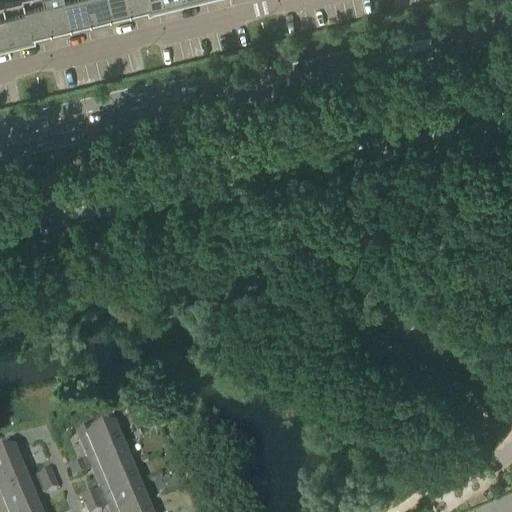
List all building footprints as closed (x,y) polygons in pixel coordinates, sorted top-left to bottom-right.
[(28,29),(21,0),(2,0),(1,0),(0,0),(9,37),(30,32),(29,29),(28,29)] [(0,0),(0,38),(9,37),(0,0),(1,0),(0,0)] [(48,25),(42,0),(21,0),(28,29),(29,29),(48,25)] [(68,20),(63,0),(42,0),(48,25),(68,20)] [(88,15),(84,0),(63,0),(68,20),(88,15)] [(108,10),(105,0),(84,0),(88,15),(108,10)] [(128,5),(126,0),(105,0),(108,10),(128,5)] [(88,428),(76,433),(88,462),(127,446),(119,426),(92,437),(88,428)] [(5,456),(0,457),(0,480),(26,470),(14,442),(2,447),(5,456)] [(88,462),(69,470),(73,479),(92,471),(96,481),(135,465),(127,446),(88,462)] [(100,491),(81,498),(85,508),(97,503),(143,484),(135,465),(96,481),(100,491)] [(26,470),(0,480),(0,503),(52,482),(48,472),(30,480),(26,470)] [(52,482),(0,503),(0,511),(30,511),(41,507),(38,499),(56,491),(52,482)] [(97,503),(85,508),(86,511),(101,511),(108,509),(108,511),(127,511),(150,503),(143,484),(97,503)] [(154,511),(150,503),(127,511),(154,511)]
